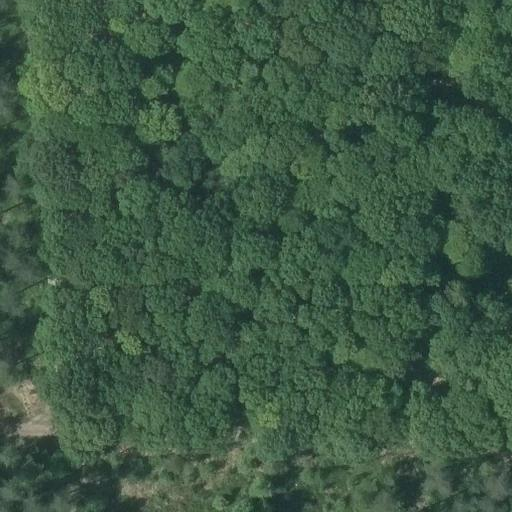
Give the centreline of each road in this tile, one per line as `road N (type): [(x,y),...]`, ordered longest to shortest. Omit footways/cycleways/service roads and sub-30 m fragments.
road 1 (track): [(78,430),(511,438)]
road 2 (track): [(33,0),(78,430)]
